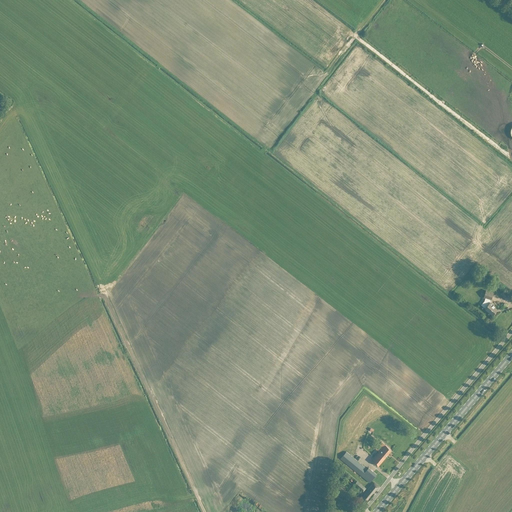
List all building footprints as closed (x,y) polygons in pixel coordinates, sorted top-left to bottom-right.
[(485,281),(487,279),(476,269),(474,272),(485,281)] [(484,297),(487,298),(481,305),(493,315),(497,309),(494,307),(495,306),(490,302),(489,302),(490,299),(491,300),(493,292),(486,290),(484,297)] [(372,331),(353,368),(369,376),(351,413),(359,416),(360,415),(369,419),(396,363),(401,365),(413,339),(409,336),(412,330),(406,327),(404,333),(396,329),(390,340),(372,331)] [(387,415),(403,382),(394,377),(378,411),(387,415)] [(371,460),(378,466),(391,450),(385,444),(371,460)] [(341,458),(370,482),(377,474),(368,467),(367,469),(347,451),(341,458)] [(354,484),(360,489),(363,491),(366,488),(364,485),(357,480),(354,484)] [(359,501),(364,505),(379,486),(374,482),(359,501)] [(336,491),(342,496),(347,491),(340,486),(336,491)]
